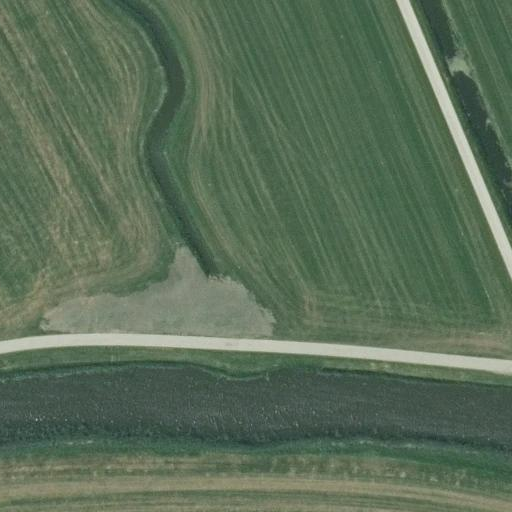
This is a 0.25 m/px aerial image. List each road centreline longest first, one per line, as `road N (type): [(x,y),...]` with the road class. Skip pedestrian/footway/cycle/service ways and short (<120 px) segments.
road 1 (track): [(0,350),(116,339),(511,364)]
road 2 (track): [(511,267),(401,0)]
